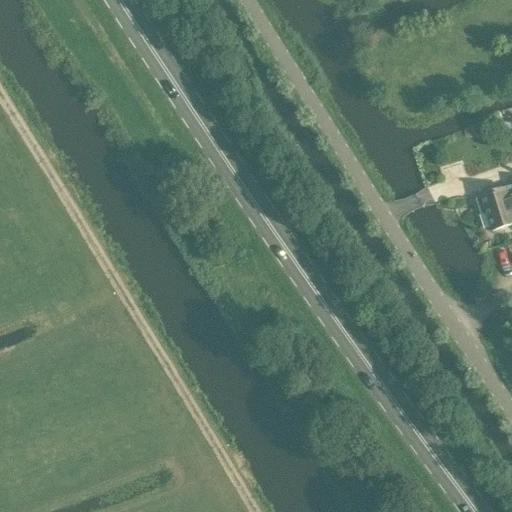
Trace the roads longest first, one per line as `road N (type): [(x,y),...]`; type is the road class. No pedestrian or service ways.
road 1 (primary): [(472,511),(376,389),(120,0)]
road 2 (unclassified): [(243,0),(511,415)]
road 3 (track): [(252,511),(0,98)]
